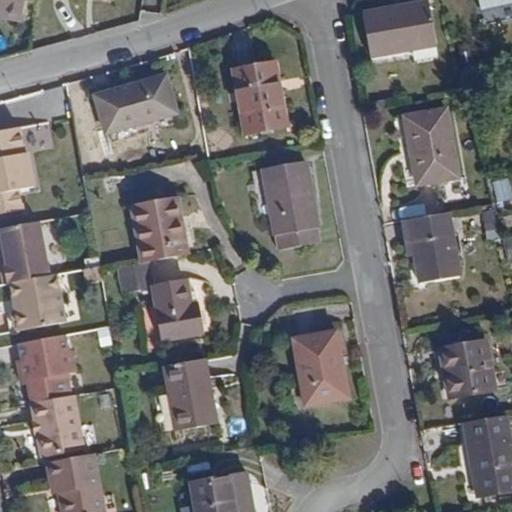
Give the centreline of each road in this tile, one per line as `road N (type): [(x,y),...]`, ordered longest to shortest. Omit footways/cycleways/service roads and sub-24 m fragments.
road 1 (residential): [(310,511),(331,493),(382,475),(397,451),(367,276)]
road 2 (residential): [(367,276),(317,0)]
road 3 (residential): [(251,0),(0,78)]
road 4 (residential): [(367,276),(238,302)]
